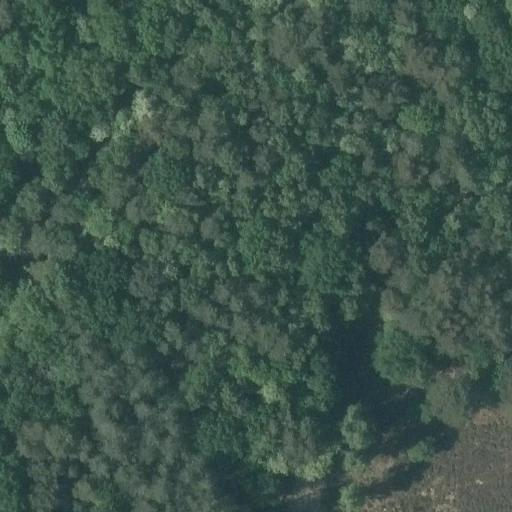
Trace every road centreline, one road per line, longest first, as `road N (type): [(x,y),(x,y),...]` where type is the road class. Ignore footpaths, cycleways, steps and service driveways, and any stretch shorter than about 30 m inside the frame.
road 1 (track): [(315,511),(340,216)]
road 2 (track): [(511,173),(340,216)]
